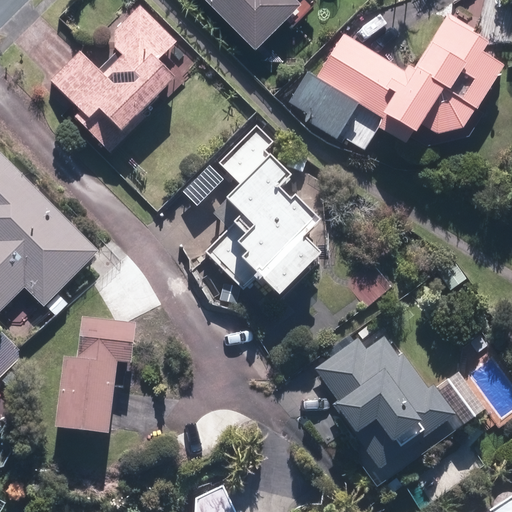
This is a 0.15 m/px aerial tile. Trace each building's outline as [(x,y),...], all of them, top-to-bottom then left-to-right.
[(195,0),(246,52),(295,4),(291,0),(195,0)] [(74,121),(108,155),(182,82),(160,60),(174,47),(138,10),(112,36),(113,51),(122,60),(104,77),(79,52),(47,84),(79,117),(74,121)] [(342,40),(315,82),(378,123),(371,134),(400,153),(413,133),(430,143),(456,138),(497,74),(475,61),(485,46),(444,20),(405,80),(342,40)] [(204,255),(242,293),(261,274),(284,297),(327,256),(310,239),(327,223),(301,196),(297,200),(286,190),(297,179),(267,149),(271,145),(253,127),(216,164),(240,188),(230,198),(246,214),(204,255)] [(107,250),(0,144),(0,311),(3,314),(32,286),(51,305),(107,250)] [(66,425),(122,431),(130,359),(144,361),(148,328),(89,321),(86,355),(74,353),(66,425)] [(364,337),(320,368),(390,466),(464,414),(441,382),(434,387),(409,352),(405,355),(390,335),(372,348),(364,337)] [(18,367),(26,358),(6,339),(0,345),(0,377),(13,390),(26,376),(18,367)] [(0,451),(16,421),(0,412),(0,451)] [(461,451),(405,490),(419,509),(474,470),(461,451)] [(244,511),(230,482),(194,500),(199,511),(244,511)] [(511,511),(511,498),(489,511),(511,511)]
